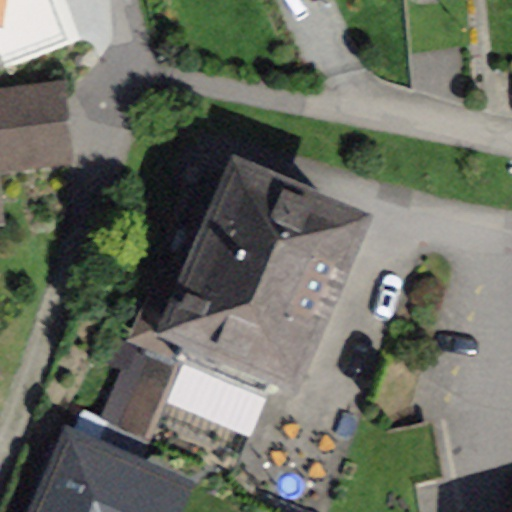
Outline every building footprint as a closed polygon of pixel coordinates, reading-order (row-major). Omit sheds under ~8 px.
[(0,0),(0,53),(5,55),(8,40),(61,48),(68,0),(0,0)] [(0,174),(73,167),(64,85),(0,91),(0,174)] [(296,402),(372,222),(229,162),(153,342),(296,402)] [(255,414),(162,379),(139,439),(232,474),(255,414)] [(187,511),(199,487),(64,430),(28,511),(187,511)]
